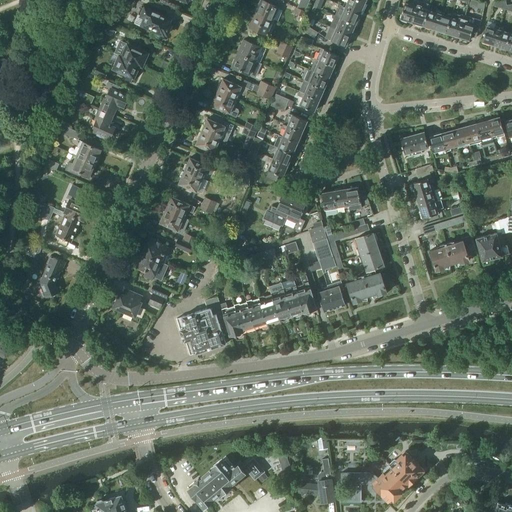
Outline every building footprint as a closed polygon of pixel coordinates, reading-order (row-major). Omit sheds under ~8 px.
[(278,6),(263,0),(260,0),(255,13),(272,20),(278,6)] [(316,0),(314,6),(320,9),(323,0),(316,0)] [(344,3),(343,7),(360,15),(365,3),(356,0),(348,0),(347,4),(344,3)] [(506,1),(495,2),(494,6),(506,10),(507,6),(506,1)] [(405,3),(405,4),(400,19),(412,22),(418,5),(414,3),(413,6),(405,3)] [(422,6),(418,5),(412,22),(423,26),(429,10),(422,8),(422,6)] [(142,27),(151,31),(152,29),(163,34),(164,33),(166,34),(170,26),(167,25),(170,20),(142,7),(138,14),(146,18),(142,27)] [(303,17),(305,11),(295,7),(293,13),(303,17)] [(341,18),(340,19),(355,25),(360,15),(343,7),(341,12),(343,13),(341,18)] [(436,12),(429,10),(423,26),(435,29),(440,12),(436,11),(436,12)] [(440,12),(435,29),(446,33),(451,17),(445,15),(445,13),(440,12)] [(249,26),(266,34),(272,20),(255,13),(249,26)] [(451,17),(446,33),(458,37),(464,15),(462,15),(460,16),(453,14),(451,17)] [(481,21),(464,15),(458,37),(470,40),(471,36),(476,38),(481,21)] [(330,27),(333,28),(333,29),(350,37),(355,25),(340,19),(341,18),(335,16),(330,27)] [(315,21),(309,18),(307,24),(313,26),(315,21)] [(104,30),(115,35),(119,27),(107,22),(104,30)] [(303,30),(313,37),(317,32),(307,25),(303,30)] [(494,29),(487,27),(482,41),(494,45),(500,28),(495,26),(494,29)] [(504,29),(500,28),(494,45),(505,49),(510,34),(504,31),(504,29)] [(331,33),(334,34),(331,41),(345,48),(350,37),(333,29),(331,33)] [(299,42),(312,46),(314,40),(301,36),(299,42)] [(237,50),(239,51),(238,53),(255,61),(261,47),(244,39),(241,45),(240,44),(237,50)] [(279,48),(289,52),(292,46),(281,41),(279,48)] [(120,55),(139,64),(142,65),(148,53),(128,44),(126,49),(123,48),(120,55)] [(289,52),(279,48),(276,54),(286,58),(289,52)] [(322,54),(319,61),(333,67),(338,56),(321,48),(320,53),(322,54)] [(232,66),(250,74),(255,61),(238,53),(232,66)] [(113,69),(126,74),(124,78),(132,81),(139,64),(120,55),(116,62),(114,61),(111,67),(114,68),(113,69)] [(309,69),(309,70),(314,72),(328,78),(333,67),(319,61),(315,59),(311,70),(309,69)] [(95,73),(106,78),(109,71),(98,66),(95,73)] [(314,72),(309,70),(304,80),(324,89),(328,78),(314,72)] [(241,86),(222,78),(217,91),(235,99),(237,93),(243,96),(246,95),(249,88),(242,85),(241,86)] [(253,88),(255,83),(245,79),(242,84),(253,88)] [(257,86),(274,93),(276,87),(259,80),(257,86)] [(304,80),(299,92),(318,100),(324,89),(304,80)] [(129,97),(119,92),(122,88),(108,81),(105,87),(111,90),(106,99),(104,98),(100,109),(113,115),(118,105),(124,108),(129,97)] [(274,93),(257,86),(254,93),(271,100),(274,93)] [(238,109),(234,108),(237,102),(234,101),(235,99),(217,91),(211,104),(229,112),(228,114),(236,118),(239,112),(238,109)] [(297,95),(303,98),(300,104),(314,111),(318,100),(299,92),(297,95)] [(289,99),(276,94),(273,100),(286,106),(289,99)] [(286,106),(273,100),(271,106),(283,112),(286,106)] [(91,118),(86,129),(110,139),(115,128),(109,125),(113,115),(100,109),(95,120),(91,118)] [(283,124),(287,126),(302,133),(307,121),(290,114),(288,117),(286,116),(283,124)] [(225,126),(206,118),(200,131),(219,140),(225,126)] [(503,134),(498,118),(489,120),(494,139),(499,137),(498,135),(503,134)] [(495,141),(494,139),(489,120),(477,124),(482,140),(482,142),(483,145),(495,141)] [(245,127),(256,132),(259,125),(247,121),(245,127)] [(482,142),(482,140),(477,124),(465,127),(470,146),(475,144),(482,142)] [(81,133),(62,125),(59,131),(78,140),(81,133)] [(286,130),(283,137),(282,137),(297,144),(302,133),(287,126),(283,125),(281,128),(286,130)] [(256,132),(245,127),(242,133),(254,138),(256,132)] [(454,131),(459,147),(458,147),(458,149),(470,146),(465,127),(460,129),(454,131)] [(194,144),(213,152),(219,140),(200,131),(194,144)] [(459,147),(454,131),(443,134),(448,151),(451,150),(451,149),(452,148),(452,149),(458,147),(459,147)] [(413,136),(401,139),(403,145),(402,145),(403,147),(405,154),(413,152),(414,155),(418,154),(422,153),(422,149),(429,147),(425,133),(413,136)] [(443,134),(431,137),(437,158),(448,155),(447,152),(448,151),(443,134)] [(281,141),(278,148),(292,154),(297,144),(282,137),(283,137),(279,135),(277,140),(281,141)] [(101,151),(83,143),(77,156),(95,164),(101,151)] [(248,149),(255,152),(257,146),(250,144),(248,149)] [(275,153),(273,159),(287,166),(292,154),(278,148),(271,145),(268,150),(275,153)] [(255,152),(248,149),(244,161),(251,164),(255,152)] [(71,170),(89,178),(95,164),(77,156),(71,170)] [(215,169),(189,157),(183,171),(201,179),(204,172),(210,174),(212,173),(215,169)] [(266,161),(271,163),(268,170),(283,177),(287,166),(273,159),(268,157),(266,161)] [(59,164),(47,159),(45,165),(56,170),(59,164)] [(229,161),(227,166),(239,171),(242,166),(229,161)] [(434,171),(432,165),(416,169),(418,176),(430,172),(434,171)] [(227,166),(225,172),(237,177),(239,171),(227,166)] [(177,184),(195,192),(201,179),(183,171),(177,184)] [(418,176),(420,181),(413,183),(416,195),(434,190),(432,185),(430,186),(428,179),(431,178),(430,172),(418,176)] [(234,187),(250,187),(250,175),(239,175),(234,187)] [(64,212),(65,213),(80,220),(83,221),(85,217),(88,217),(90,213),(88,211),(89,207),(83,204),(88,192),(72,185),(69,194),(71,195),(64,212)] [(346,189),(349,208),(349,210),(360,208),(357,188),(346,189)] [(333,192),(336,208),(343,206),(344,209),(349,208),(346,189),(333,192)] [(436,197),(434,190),(416,195),(420,206),(437,201),(436,197)] [(336,208),(333,192),(321,194),(324,212),(329,211),(329,209),(336,208)] [(277,208),(271,206),(266,217),(272,220),(275,214),(285,219),(294,199),(293,198),(293,197),(285,193),(284,194),(283,194),(277,208)] [(195,208),(170,197),(165,210),(183,218),(186,210),(193,213),(195,208)] [(202,202),(215,208),(218,203),(205,197),(202,202)] [(285,219),(296,224),(293,229),(299,232),(304,221),(299,218),(305,204),(304,203),(304,202),(296,198),(295,199),(294,199),(285,219)] [(511,199),(511,200),(510,216),(498,220),(502,234),(509,232),(511,232),(511,199)] [(437,201),(420,206),(423,218),(438,214),(437,210),(443,208),(441,200),(437,201)] [(44,203),(34,202),(31,216),(50,220),(55,208),(44,203)] [(215,208),(202,202),(200,208),(213,214),(215,208)] [(452,216),(464,212),(462,206),(450,210),(452,216)] [(159,223),(178,231),(177,233),(183,235),(189,220),(183,218),(165,210),(159,223)] [(56,235),(60,237),(58,242),(66,245),(68,240),(71,241),(80,220),(65,213),(56,235)] [(364,225),(362,219),(351,222),(353,229),(355,228),(364,225)] [(367,224),(364,225),(355,228),(357,234),(369,230),(367,224)] [(436,231),(434,225),(422,229),(424,235),(436,231)] [(323,226),(318,228),(314,229),(309,230),(311,236),(325,232),(324,228),(323,226)] [(207,245),(213,234),(207,230),(200,241),(207,245)] [(348,237),(346,231),(331,236),(333,241),(334,241),(348,237)] [(327,237),(325,232),(311,236),(313,242),(327,238),(327,237)] [(183,239),(195,245),(198,239),(185,233),(183,239)] [(384,268),(383,266),(372,233),(355,239),(366,272),(374,269),(375,273),(380,272),(381,271),(384,268)] [(497,233),(476,238),(482,261),(503,256),(503,255),(510,254),(507,245),(500,246),(497,233)] [(462,238),(462,240),(446,245),(452,263),(460,261),(461,263),(469,260),(467,252),(475,249),(471,236),(462,238)] [(142,252),(144,253),(143,254),(164,263),(168,255),(164,253),(167,246),(150,238),(146,247),(144,246),(142,252)] [(194,245),(178,238),(175,247),(191,254),(194,245)] [(328,243),(327,238),(313,242),(315,249),(329,244),(328,243)] [(28,248),(40,253),(43,246),(31,241),(28,248)] [(287,254),(298,250),(296,242),(285,245),(287,254)] [(330,250),(329,248),(329,244),(315,249),(317,254),(330,250)] [(329,248),(330,250),(332,256),(335,266),(342,264),(336,245),(329,248)] [(452,263),(446,245),(430,251),(436,271),(445,268),(444,266),(452,263)] [(237,257),(249,253),(247,247),(234,251),(237,257)] [(266,258),(276,255),(274,249),(264,252),(266,258)] [(234,254),(226,250),(224,256),(232,259),(234,254)] [(319,261),(332,256),(330,250),(317,254),(319,261)] [(265,258),(264,252),(254,254),(254,261),(265,258)] [(146,272),(145,274),(145,276),(151,279),(153,277),(158,268),(161,269),(164,263),(143,254),(137,267),(145,270),(145,271),(146,272)] [(46,264),(47,265),(40,283),(46,298),(58,293),(54,283),(60,270),(61,271),(65,262),(50,256),(46,264)] [(366,272),(368,276),(363,277),(369,295),(377,293),(378,294),(386,292),(380,272),(375,273),(374,269),(366,272)] [(311,309),(316,308),(306,275),(300,277),(303,285),(296,287),(303,311),(304,312),(304,313),(305,314),(306,314),(307,315),(309,315),(309,314),(310,314),(311,313),(312,311),(311,309)] [(369,295),(363,277),(347,283),(353,303),(362,300),(361,298),(369,295)] [(290,280),(281,283),(292,314),(293,317),(300,315),(299,312),(303,311),(296,287),(296,286),(292,287),(290,280)] [(288,318),(288,317),(288,316),(292,314),(281,283),(269,287),(271,295),(279,321),(280,321),(280,322),(281,322),(282,322),(283,322),(284,322),(285,322),(286,321),(287,320),(287,319),(288,318)] [(345,305),(338,283),(329,286),(335,308),(345,305)] [(153,293),(164,298),(167,299),(170,291),(153,284),(150,291),(153,293)] [(318,290),(325,312),(335,308),(329,286),(318,290)] [(115,307),(125,312),(123,317),(131,321),(133,315),(135,316),(140,303),(142,296),(129,290),(126,297),(120,294),(119,298),(117,297),(115,303),(116,304),(115,307)] [(149,303),(160,308),(164,298),(153,293),(149,303)] [(259,299),(266,322),(271,321),(272,324),(279,321),(271,295),(262,298),(262,296),(258,298),(259,299)] [(176,318),(184,341),(190,340),(195,354),(226,343),(224,336),(230,335),(221,309),(220,304),(218,297),(205,301),(208,309),(176,318)] [(266,325),(266,324),(266,323),(266,322),(259,299),(249,302),(249,301),(246,301),(247,303),(254,326),(257,325),(258,326),(258,327),(260,328),(261,329),(262,329),(264,328),(265,327),(266,327),(266,325)] [(234,307),(228,309),(226,302),(220,304),(221,309),(230,335),(233,334),(234,334),(234,335),(235,336),(236,337),(237,337),(238,337),(240,337),(240,336),(241,336),(241,335),(242,334),(242,332),(241,330),(234,307)] [(234,307),(241,330),(245,329),(246,332),(255,329),(254,326),(247,303),(238,305),(237,304),(234,305),(234,307)] [(391,466),(408,483),(409,485),(424,470),(405,451),(391,466)] [(289,463),(286,452),(280,454),(283,465),(289,463)] [(207,473),(221,492),(222,494),(231,486),(230,485),(246,472),(245,471),(247,469),(255,479),(265,471),(254,458),(245,466),(241,461),(234,466),(233,464),(232,464),(226,457),(223,459),(222,459),(213,466),(214,468),(207,473)] [(335,501),(328,459),(322,459),(324,472),(321,472),(318,476),(319,484),(318,484),(300,483),(299,493),(317,494),(317,495),(321,496),(322,503),(335,501)] [(378,467),(383,473),(378,478),(376,476),(374,477),(369,473),(341,473),(341,501),(361,501),(361,484),(374,484),(373,485),(389,501),(392,497),(394,499),(402,491),(401,490),(408,483),(391,466),(385,460),(378,467)] [(189,489),(197,499),(204,507),(213,500),(213,499),(221,492),(207,473),(200,480),(199,479),(194,482),(196,484),(189,489)] [(120,496),(108,500),(112,511),(131,511),(129,507),(126,508),(122,497),(120,496)] [(112,511),(108,500),(104,501),(101,500),(98,501),(96,503),(96,504),(97,509),(93,510),(93,511),(112,511)] [(511,511),(511,504),(506,503),(505,504),(498,502),(495,511),(493,511),(490,511),(511,511)]
